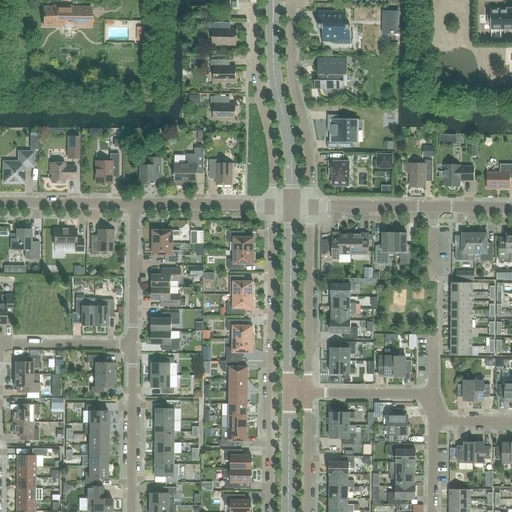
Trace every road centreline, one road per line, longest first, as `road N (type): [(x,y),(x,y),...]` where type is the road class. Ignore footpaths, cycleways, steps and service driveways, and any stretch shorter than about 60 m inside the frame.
road 1 (residential): [(269,511),(272,205)]
road 2 (residential): [(272,205),(254,11),(247,11)]
road 3 (residential): [(309,205),(289,71),(291,5)]
road 4 (unclassified): [(291,205),(289,393)]
road 5 (residential): [(307,393),(309,205)]
road 6 (unclassified): [(291,184),(273,73),(272,5)]
road 7 (residential): [(130,511),(132,345)]
road 8 (residential): [(132,345),(134,203)]
road 9 (residential): [(134,203),(272,205)]
road 10 (residential): [(0,202),(134,203)]
road 11 (residential): [(132,345),(0,342)]
road 12 (residential): [(428,394),(307,393)]
